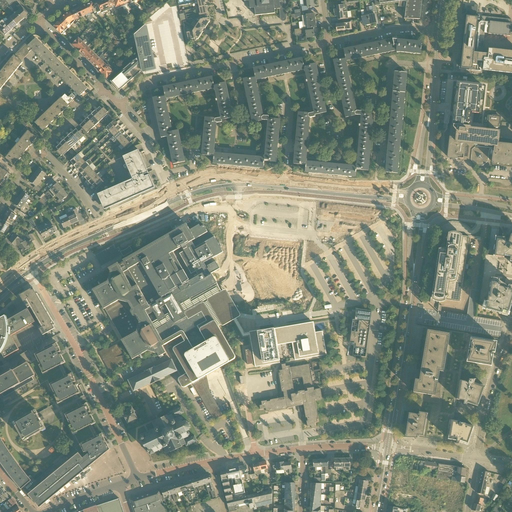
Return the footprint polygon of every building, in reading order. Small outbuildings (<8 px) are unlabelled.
[(17,25),(23,20),(6,1),(5,0),(0,0),(0,5),(1,7),(11,18),(17,25)] [(16,0),(5,0),(6,1),(23,20),(29,14),(23,7),(16,0)] [(109,8),(105,0),(101,0),(102,1),(100,2),(104,12),(107,11),(106,9),(109,8)] [(105,0),(109,8),(110,10),(112,8),(112,7),(115,5),(112,0),(105,0)] [(132,9),(135,8),(136,8),(137,7),(133,0),(126,0),(127,1),(128,3),(129,4),(132,9)] [(206,6),(206,4),(205,0),(198,2),(198,5),(195,6),(196,8),(206,6)] [(280,9),(279,0),(244,0),(244,1),(249,1),(250,8),(254,8),(255,16),(263,15),(267,15),(267,14),(275,13),(274,9),(280,9)] [(308,11),(308,8),(314,7),(313,0),(304,0),(304,3),(304,7),(302,7),(302,11),(308,11)] [(374,0),(375,2),(376,6),(380,5),(380,4),(400,1),(407,2),(405,18),(404,18),(404,19),(420,19),(422,0),(374,0)] [(483,5),(483,0),(467,0),(466,15),(468,15),(467,23),(464,22),(462,39),(464,39),(463,52),(462,52),(462,54),(463,54),(462,59),(458,59),(457,71),(471,73),(471,72),(474,73),(474,74),(478,74),(478,73),(482,74),(482,70),(511,73),(511,51),(489,49),(488,54),(482,53),(485,33),(488,33),(488,34),(510,36),(511,24),(511,19),(481,16),(481,21),(476,21),(478,8),(483,9),(483,5)] [(97,12),(94,4),(93,3),(92,2),(91,2),(86,4),(90,13),(91,13),(94,12),(95,13),(97,12)] [(102,13),(104,12),(100,2),(94,4),(97,12),(97,13),(101,12),(102,13)] [(377,12),(376,6),(375,2),(372,3),(372,6),(369,7),(370,10),(367,11),(368,14),(367,14),(370,24),(370,23),(373,23),(376,23),(374,14),(374,12),(377,12)] [(85,15),(90,13),(86,4),(81,7),(85,15)] [(334,9),(335,13),(343,12),(344,12),(347,11),(346,6),(345,5),(336,6),(337,9),(334,9)] [(80,18),(85,15),(81,7),(76,9),(80,18)] [(0,17),(11,30),(17,25),(11,18),(9,19),(0,9),(0,17)] [(74,21),(80,18),(76,9),(70,12),(74,20),(74,21)] [(72,21),(74,20),(70,12),(65,15),(62,17),(69,24),(72,21)] [(210,21),(209,16),(208,12),(200,13),(199,14),(200,17),(197,18),(197,19),(200,20),(198,23),(194,20),(191,25),(195,28),(193,30),(191,29),(189,29),(190,32),(187,32),(188,41),(198,39),(210,21)] [(343,12),(335,13),(335,17),(338,17),(338,20),(345,19),(345,15),(344,15),(344,12),(343,12)] [(370,24),(367,14),(366,14),(366,15),(361,16),(363,26),(364,26),(363,25),(366,24),(367,25),(370,24)] [(0,29),(5,35),(11,30),(0,17),(0,29)] [(67,27),(69,24),(62,17),(58,22),(66,30),(68,28),(67,27)] [(298,29),(313,27),(316,27),(316,24),(316,21),(315,21),(315,20),(307,21),(302,22),(303,25),(299,26),(299,27),(298,27),(298,29)] [(60,33),(62,35),(66,30),(58,22),(55,25),(54,26),(54,27),(55,28),(55,29),(58,31),(60,33)] [(344,22),(344,23),(336,24),(337,31),(352,30),(351,22),(344,22)] [(139,56),(122,71),(110,81),(119,91),(142,70),(143,72),(156,69),(153,57),(156,56),(156,53),(152,54),(152,53),(153,52),(152,51),(152,50),(147,27),(146,27),(145,27),(145,26),(140,31),(139,31),(139,32),(135,35),(139,56)] [(306,33),(306,36),(306,38),(314,37),(313,27),(298,29),(295,30),(295,37),(296,37),(295,34),(306,33)] [(405,53),(409,53),(412,53),(413,53),(413,54),(416,54),(421,54),(422,42),(416,42),(415,42),(414,42),(406,41),(400,40),(399,40),(398,40),(397,40),(397,37),(397,36),(392,37),(393,39),(395,51),(396,51),(397,53),(400,52),(405,53)] [(43,45),(42,44),(36,38),(30,44),(29,45),(32,50),(41,59),(49,51),(43,45)] [(76,49),(83,42),(79,38),(76,40),(72,45),(76,49)] [(370,56),(371,56),(375,55),(383,53),(386,53),(388,52),(389,52),(390,52),(395,51),(393,39),(387,40),(370,44),(370,43),(368,44),(366,44),(350,48),(343,49),(344,49),(345,58),(345,59),(346,61),(347,61),(351,60),(352,60),(353,60),(355,59),(358,58),(366,57),(367,57),(370,56)] [(87,47),(88,46),(85,44),(86,43),(84,41),(83,42),(76,49),(81,53),(87,47)] [(32,50),(29,45),(26,43),(24,45),(25,45),(17,53),(24,59),(29,53),(31,51),(32,50)] [(85,57),(92,51),(88,47),(88,46),(87,47),(81,53),(85,57)] [(56,58),(55,56),(49,51),(41,59),(54,71),(62,63),(56,58)] [(89,62),(96,55),(92,51),(85,57),(87,59),(86,59),(89,62)] [(102,54),(99,57),(96,55),(89,62),(92,65),(92,64),(93,66),(100,59),(104,55),(102,54)] [(21,61),(14,55),(9,61),(8,63),(3,69),(11,76),(23,62),(21,61)] [(106,57),(104,55),(100,59),(93,66),(98,70),(104,63),(106,62),(107,61),(105,59),(106,57)] [(253,68),(255,76),(255,78),(256,80),(260,79),(262,79),(263,78),(265,78),(268,77),(276,76),(280,75),(281,75),(284,74),(293,72),(296,71),(296,72),(297,71),(299,71),(300,71),(304,70),(305,70),(304,67),(304,66),(302,58),(296,59),(280,63),(280,62),(278,63),(276,63),(259,67),(253,68)] [(337,80),(338,82),(339,89),(341,96),(342,103),(344,110),(345,118),(346,118),(357,115),(361,116),(362,113),(362,111),(356,111),(356,108),(354,101),(353,94),(351,86),(350,79),(348,72),(347,65),(346,63),(347,63),(347,61),(346,61),(345,59),(340,60),(339,59),(333,60),(335,67),(336,71),(336,74),(336,75),(337,78),(337,80)] [(102,74),(110,66),(109,64),(106,62),(104,63),(98,70),(102,74)] [(69,71),(67,69),(62,63),(54,71),(67,84),(75,76),(69,71)] [(322,91),(320,85),(320,83),(320,82),(319,79),(319,78),(317,71),(317,69),(316,64),(310,65),(310,66),(304,67),(305,70),(304,70),(305,72),(306,73),(307,80),(306,81),(306,82),(308,82),(309,87),(310,94),(312,101),(313,108),(314,113),(314,112),(315,115),(322,113),(326,112),(325,105),(323,98),(322,91)] [(113,68),(111,66),(110,66),(102,74),(107,79),(113,72),(111,70),(113,68)] [(0,90),(11,76),(3,69),(0,72),(0,90)] [(386,172),(401,174),(410,75),(395,74),(386,172)] [(82,83),(80,82),(75,76),(67,84),(75,92),(78,95),(80,97),(83,94),(85,92),(88,89),(82,83)] [(214,89),(215,89),(214,86),(212,77),(190,81),(189,81),(186,82),(183,83),(163,87),(165,97),(166,99),(175,97),(185,95),(189,94),(191,93),(206,90),(214,89)] [(248,102),(249,108),(251,116),(252,123),(264,120),(268,121),(268,118),(269,116),(263,116),(263,113),(261,106),(260,98),(258,91),(257,84),(256,84),(256,82),(257,82),(256,80),(255,78),(249,79),(249,78),(243,79),(245,86),(245,90),(246,92),(246,94),(247,97),(247,99),(248,101),(248,102)] [(229,97),(227,90),(227,88),(226,82),(221,83),(220,84),(220,85),(219,85),(214,86),(215,89),(214,89),(215,91),(216,92),(216,93),(217,99),(216,100),(216,101),(218,101),(219,106),(220,113),(221,118),(222,120),(227,119),(233,118),(232,111),(230,104),(230,102),(230,101),(229,98),(229,97)] [(457,83),(453,124),(470,126),(471,112),(487,115),(490,87),(457,83)] [(68,105),(78,95),(75,92),(69,98),(65,95),(62,98),(68,105)] [(172,127),(171,123),(170,121),(170,119),(169,116),(168,111),(167,103),(166,103),(166,101),(167,101),(166,99),(165,97),(159,98),(159,97),(153,98),(154,104),(155,106),(156,112),(156,114),(157,116),(158,122),(160,130),(161,134),(161,138),(167,137),(173,135),(173,132),(172,127)] [(62,98),(61,98),(48,110),(56,118),(62,113),(63,111),(69,106),(68,105),(62,98)] [(108,112),(104,108),(102,109),(100,107),(96,111),(103,118),(107,115),(106,114),(108,112)] [(50,124),(56,118),(48,110),(36,123),(35,123),(43,131),(49,125),(50,124)] [(92,114),(99,122),(103,118),(96,111),(95,110),(92,114)] [(295,149),(295,150),(295,152),(294,157),(294,158),(294,164),(300,164),(300,163),(306,164),(306,161),(307,161),(307,159),(306,159),(306,158),(307,150),(308,143),(308,136),(309,128),(310,121),(310,118),(311,118),(314,117),(315,117),(315,115),(314,112),(314,113),(310,113),(307,113),(298,112),(298,120),(297,127),(296,134),(296,140),(296,142),(295,144),(295,146),(295,148),(295,149)] [(373,121),(373,114),(362,113),(361,116),(361,120),(360,125),(359,125),(359,127),(360,127),(359,134),(359,141),(358,148),(358,156),(357,163),(357,164),(356,164),(356,166),(357,166),(356,168),(362,169),(362,170),(368,171),(369,165),(369,164),(370,157),(370,156),(370,155),(370,152),(370,151),(370,150),(371,142),(371,135),(372,128),(373,121)] [(88,118),(95,126),(99,122),(92,114),(92,115),(92,114),(88,118)] [(448,157),(455,158),(455,159),(458,159),(459,159),(463,159),(465,143),(466,143),(468,147),(467,157),(471,157),(471,160),(475,165),(482,166),(488,162),(488,159),(493,160),(492,162),(511,164),(511,145),(498,144),(499,132),(496,131),(497,127),(499,127),(500,117),(489,115),(488,130),(472,129),(470,127),(453,125),(453,127),(451,127),(451,128),(451,129),(450,132),(451,132),(450,139),(449,139),(449,142),(450,143),(449,150),(448,150),(448,153),(448,154),(448,157)] [(214,150),(214,149),(215,141),(216,134),(216,126),(217,125),(217,123),(218,123),(219,123),(221,122),(222,122),(222,120),(221,118),(217,118),(205,117),(204,125),(204,131),(204,132),(204,135),(203,136),(203,139),(203,140),(203,141),(203,144),(202,148),(202,155),(208,156),(208,154),(214,155),(214,153),(215,153),(215,150),(214,150)] [(84,122),(91,130),(95,126),(88,118),(84,121),(84,122)] [(279,134),(279,127),(280,120),(269,119),(269,118),(268,118),(268,121),(268,125),(267,133),(266,140),(266,147),(265,153),(265,154),(265,155),(264,155),(264,157),(265,157),(264,160),(270,160),(270,162),(276,162),(277,157),(277,155),(278,149),(278,148),(278,147),(278,144),(278,143),(278,141),(279,134)] [(110,132),(118,125),(114,121),(106,128),(110,132)] [(87,133),(91,130),(84,122),(80,126),(87,133)] [(118,125),(110,132),(114,136),(121,129),(122,128),(118,125)] [(72,133),(79,141),(84,137),(76,129),(72,133)] [(114,143),(117,140),(125,133),(125,132),(122,129),(121,129),(114,136),(111,139),(114,143)] [(32,143),(37,138),(28,130),(17,144),(25,151),(30,146),(31,146),(33,144),(32,143)] [(181,144),(181,143),(180,138),(179,130),(173,132),(173,135),(167,137),(168,141),(170,149),(171,153),(171,155),(172,156),(172,157),(172,160),(173,164),(185,162),(184,156),(183,154),(183,151),(182,149),(182,148),(182,146),(181,144)] [(68,137),(76,144),(79,141),(72,133),(68,136),(68,137)] [(117,140),(121,144),(129,137),(129,136),(126,133),(125,133),(117,140)] [(64,140),(72,148),(76,144),(68,137),(68,136),(64,140)] [(129,137),(121,144),(125,148),(126,147),(127,149),(132,145),(130,143),(132,141),(129,137)] [(72,148),(64,140),(60,143),(60,144),(68,152),(72,148)] [(21,157),(25,151),(17,144),(5,158),(14,165),(18,160),(19,160),(21,158),(21,157)] [(64,155),(68,152),(60,144),(56,148),(58,150),(57,152),(61,156),(63,154),(64,155)] [(140,153),(138,150),(123,157),(130,172),(131,175),(133,179),(131,180),(99,194),(98,194),(105,210),(106,209),(110,207),(129,199),(136,196),(141,194),(155,188),(149,175),(145,177),(144,175),(148,173),(148,172),(147,169),(140,153)] [(264,157),(256,157),(253,156),(253,157),(251,156),(247,156),(245,156),(244,156),(242,155),(237,155),(236,155),(235,155),(229,154),(227,154),(226,154),(222,154),(215,153),(214,153),(214,155),(214,156),(213,164),(217,164),(220,164),(220,165),(221,165),(223,165),(226,165),(228,165),(230,165),(230,166),(230,165),(233,165),(233,166),(234,166),(234,165),(236,166),(237,166),(240,167),(240,166),(243,166),(243,167),(243,166),(244,166),(247,167),(248,167),(250,167),(250,168),(251,168),(251,167),(253,167),(253,168),(254,168),(255,168),(257,168),(260,168),(264,168),(264,161),(264,160),(265,157),(264,157)] [(74,166),(82,158),(78,154),(70,161),(74,166)] [(77,170),(78,169),(78,170),(86,162),(82,158),(74,166),(77,170)] [(82,173),(89,166),(93,163),(90,160),(89,160),(86,162),(78,170),(81,174),(81,173),(82,173)] [(342,176),(343,176),(345,176),(346,176),(348,177),(349,177),(349,176),(356,177),(356,170),(356,168),(357,166),(356,166),(349,165),(345,165),(343,165),(342,165),(340,164),(336,164),(334,164),(328,163),(326,163),(325,163),(324,163),(319,163),(318,162),(315,162),(307,161),(306,161),(306,164),(306,165),(305,172),(308,172),(309,172),(312,173),(313,173),(315,173),(315,174),(315,173),(318,173),(318,174),(318,173),(321,173),(322,174),(324,174),(326,174),(325,174),(326,174),(329,174),(329,175),(332,175),(332,174),(333,175),(335,175),(338,175),(338,176),(339,176),(339,175),(340,175),(341,175),(342,175),(342,176)] [(85,178),(85,177),(93,170),(89,166),(82,173),(81,174),(85,178)] [(4,179),(8,173),(0,167),(0,185),(2,182),(3,182),(5,179),(4,179)] [(34,175),(41,180),(46,174),(39,169),(34,175)] [(93,170),(85,177),(85,178),(88,182),(89,181),(97,174),(93,170)] [(97,174),(89,181),(89,182),(92,186),(93,185),(100,178),(97,174)] [(37,186),(41,180),(34,175),(29,181),(35,186),(34,188),(39,191),(41,188),(37,186)] [(100,178),(93,185),(96,189),(104,182),(100,178)] [(56,195),(63,189),(60,186),(60,187),(57,183),(48,192),(53,198),(56,195)] [(56,195),(60,199),(58,201),(59,203),(61,201),(62,201),(68,196),(65,193),(65,192),(63,189),(56,195)] [(25,203),(28,198),(33,201),(34,200),(30,196),(23,192),(19,198),(25,203)] [(30,206),(25,203),(19,198),(17,201),(16,200),(13,204),(23,210),(26,206),(28,208),(30,206)] [(39,201),(45,208),(48,206),(41,199),(39,201)] [(68,217),(71,225),(79,221),(76,215),(79,214),(76,209),(72,211),(74,214),(68,217)] [(14,220),(13,219),(15,215),(8,210),(5,215),(7,216),(4,221),(9,224),(11,225),(14,220)] [(64,228),(71,225),(68,217),(60,220),(64,228)] [(0,233),(3,235),(9,224),(4,221),(2,224),(0,223),(0,233)] [(45,227),(50,235),(56,232),(50,222),(48,223),(49,225),(45,227)] [(274,329),(274,328),(249,332),(245,332),(237,318),(236,316),(222,292),(218,285),(216,282),(211,275),(204,263),(223,252),(214,237),(207,241),(202,244),(196,247),(192,241),(208,232),(204,225),(201,227),(199,225),(190,230),(186,224),(183,225),(178,229),(134,254),(133,254),(131,252),(132,252),(133,251),(130,246),(129,247),(128,248),(127,249),(126,250),(124,250),(123,251),(122,251),(120,252),(123,257),(122,258),(123,260),(124,262),(119,264),(118,263),(108,268),(110,272),(108,281),(97,287),(93,290),(103,308),(104,309),(105,308),(113,323),(116,328),(123,339),(122,340),(121,340),(122,341),(132,358),(133,359),(139,355),(139,354),(141,353),(141,354),(142,354),(148,351),(150,351),(157,353),(159,357),(165,353),(166,353),(162,346),(164,345),(171,342),(182,336),(185,341),(175,347),(174,348),(173,349),(173,350),(174,351),(186,373),(181,376),(180,377),(179,378),(178,379),(178,380),(178,381),(179,381),(181,386),(182,387),(183,387),(184,387),(185,387),(192,383),(193,383),(199,379),(201,378),(202,378),(204,376),(205,376),(207,375),(224,365),(226,364),(234,359),(235,358),(235,357),(235,356),(218,326),(221,325),(232,318),(233,320),(243,337),(250,336),(252,350),(255,367),(262,366),(280,363),(277,345),(292,342),(295,360),(327,355),(323,331),(315,333),(313,323),(287,327),(279,329),(278,327),(278,329),(274,329)] [(50,235),(45,227),(42,229),(41,227),(38,228),(44,239),(50,235)] [(441,233),(432,298),(432,299),(433,300),(435,301),(437,302),(439,302),(441,302),(442,302),(444,301),(445,301),(445,300),(460,302),(469,237),(462,236),(462,235),(461,234),(459,233),(457,232),(455,232),(454,232),(452,232),(450,232),(448,233),(448,234),(441,233)] [(30,248),(27,244),(31,242),(34,240),(31,234),(27,237),(29,239),(24,242),(15,235),(9,241),(18,248),(20,247),(23,252),(30,248)] [(511,235),(509,241),(505,241),(505,238),(495,236),(495,241),(497,242),(496,246),(494,246),(493,251),(496,251),(495,256),(490,255),(485,255),(478,301),(483,303),(481,306),(486,308),(486,310),(491,311),(491,309),(496,311),(495,312),(506,316),(508,311),(509,311),(511,305),(509,305),(511,300),(511,235)] [(106,250),(95,256),(101,266),(119,256),(119,255),(121,253),(121,252),(118,248),(116,249),(113,246),(106,250)] [(23,301),(26,306),(27,306),(28,308),(28,309),(35,322),(40,330),(43,335),(55,328),(53,326),(55,325),(53,321),(53,322),(36,293),(33,288),(20,295),(23,301)] [(468,310),(467,316),(441,311),(442,305),(439,305),(438,311),(419,308),(419,310),(419,313),(418,316),(417,324),(494,336),(497,321),(474,317),(475,311),(468,310)] [(0,361),(1,361),(5,359),(6,359),(7,362),(45,340),(35,322),(28,309),(8,320),(8,318),(7,316),(0,319),(0,361)] [(370,322),(372,311),(356,309),(356,312),(355,320),(353,320),(351,335),(350,342),(356,343),(356,347),(366,348),(366,347),(367,347),(370,322)] [(420,412),(419,412),(416,411),(415,414),(413,414),(409,413),(409,414),(409,413),(410,414),(410,416),(409,416),(408,417),(406,435),(408,435),(408,436),(408,437),(416,437),(416,436),(418,437),(437,440),(457,443),(458,443),(459,442),(466,444),(468,445),(470,438),(468,438),(470,432),(472,433),(472,432),(474,428),(474,426),(472,426),(465,423),(460,423),(460,421),(453,420),(457,399),(456,399),(460,380),(463,361),(467,362),(471,337),(467,336),(467,333),(436,328),(435,331),(428,330),(421,368),(419,380),(415,379),(413,392),(424,394),(421,412),(420,412)] [(471,337),(467,362),(491,366),(493,354),(490,354),(490,352),(495,353),(497,341),(471,337)] [(73,433),(73,434),(74,434),(79,444),(54,465),(45,473),(34,481),(35,482),(38,486),(32,491),(28,494),(39,507),(110,449),(107,444),(109,443),(108,441),(106,442),(103,435),(102,433),(98,435),(95,437),(89,425),(91,424),(95,422),(94,421),(92,416),(91,414),(93,413),(92,411),(91,411),(89,407),(87,403),(85,404),(80,407),(78,403),(76,399),(74,395),(76,394),(80,392),(79,391),(77,386),(76,384),(78,383),(77,381),(76,381),(74,377),(72,373),(70,374),(65,377),(59,365),(61,364),(65,362),(64,361),(62,356),(61,355),(61,354),(63,353),(62,351),(61,351),(59,347),(57,343),(55,344),(45,349),(44,347),(42,343),(7,362),(7,363),(4,365),(0,366),(0,397),(5,405),(47,381),(54,395),(57,402),(38,413),(37,413),(35,410),(34,411),(16,422),(14,422),(16,426),(24,440),(28,438),(42,431),(46,428),(65,417),(69,425),(72,432),(73,433)] [(107,347),(99,352),(100,354),(104,361),(106,364),(110,371),(111,373),(120,368),(119,366),(127,361),(117,344),(108,349),(107,347)] [(248,365),(253,364),(251,349),(245,350),(248,365)] [(160,379),(177,371),(171,360),(155,368),(154,367),(145,371),(145,372),(129,380),(134,391),(150,383),(151,384),(160,380),(160,379)] [(304,405),(306,418),(307,418),(308,421),(306,421),(307,426),(308,427),(311,426),(312,428),(315,428),(315,422),(318,422),(317,419),(318,419),(315,400),(317,400),(322,399),(320,389),(315,389),(315,390),(314,390),(310,364),(290,368),(290,366),(286,366),(286,364),(282,365),(283,370),(280,371),(280,373),(279,373),(282,392),(283,392),(284,397),(261,401),(262,405),(260,406),(260,409),(266,409),(266,412),(269,411),(269,412),(288,409),(287,408),(304,405)] [(214,421),(223,415),(211,393),(207,378),(203,380),(194,385),(214,421)] [(456,399),(457,399),(464,401),(464,404),(467,405),(467,403),(478,406),(479,402),(478,402),(478,399),(480,400),(482,396),(480,395),(482,390),(483,390),(485,386),(480,384),(476,383),(476,379),(469,379),(469,382),(460,380),(456,399)] [(137,414),(135,410),(138,409),(136,405),(127,410),(128,412),(124,414),(128,423),(137,419),(135,414),(137,414)] [(176,452),(177,452),(179,450),(178,448),(182,447),(182,446),(186,444),(187,446),(197,441),(195,436),(189,438),(188,436),(189,436),(188,436),(189,435),(189,434),(189,433),(188,432),(187,432),(189,430),(190,428),(190,427),(190,426),(190,425),(189,423),(189,422),(189,423),(187,422),(187,421),(185,421),(185,420),(184,420),(184,421),(182,421),(182,420),(183,419),(182,418),(181,417),(180,417),(179,417),(178,415),(184,413),(181,407),(175,410),(171,412),(172,414),(168,416),(167,415),(156,420),(157,421),(153,423),(154,427),(149,430),(150,431),(148,432),(145,433),(141,435),(142,437),(142,438),(142,439),(142,440),(144,445),(147,451),(148,452),(149,452),(150,455),(155,453),(154,452),(159,450),(160,451),(165,449),(167,453),(171,451),(171,452),(175,450),(176,452)] [(16,483),(21,489),(31,480),(28,477),(23,471),(18,464),(14,458),(9,451),(4,444),(0,436),(0,461),(5,469),(11,476),(16,483)] [(328,470),(328,459),(320,459),(321,467),(325,467),(326,476),(328,476),(328,475),(331,475),(331,470),(328,470)] [(337,467),(343,467),(342,459),(335,459),(335,462),(334,462),(334,467),(335,467),(335,470),(337,470),(337,467)] [(268,472),(266,461),(259,463),(261,470),(264,469),(265,473),(268,472)] [(465,482),(467,467),(421,461),(420,471),(423,471),(424,468),(438,470),(437,478),(465,482)] [(283,463),(283,462),(277,463),(273,463),(273,467),(274,471),(276,471),(284,470),(283,463)] [(284,470),(284,471),(287,470),(288,473),(292,473),(291,469),(292,469),(291,462),(283,463),(284,470)] [(257,471),(261,470),(259,463),(253,464),(255,474),(251,475),(252,480),(252,479),(258,478),(257,476),(258,476),(257,473),(258,473),(257,471)] [(252,480),(251,475),(248,475),(248,473),(247,469),(245,469),(245,466),(239,467),(242,480),(245,480),(246,480),(249,479),(249,480),(252,480)] [(242,480),(239,467),(226,470),(228,480),(232,479),(235,495),(244,493),(242,480)] [(226,496),(229,511),(237,510),(236,509),(239,509),(238,505),(249,502),(250,509),(254,508),(254,510),(257,509),(256,507),(272,504),(272,490),(269,491),(265,491),(233,499),(232,494),(232,495),(228,480),(226,470),(221,471),(220,472),(222,480),(221,480),(220,482),(220,483),(223,482),(226,496)] [(484,495),(489,472),(482,471),(477,493),(484,495)] [(214,490),(210,479),(209,474),(208,474),(203,475),(206,484),(205,484),(206,486),(208,492),(211,491),(214,490)] [(202,485),(205,484),(206,484),(203,475),(197,477),(201,490),(203,490),(202,487),(203,486),(202,485)] [(199,491),(201,490),(197,477),(191,479),(195,493),(196,493),(194,488),(197,487),(197,488),(198,488),(199,491)] [(359,487),(367,488),(368,481),(364,481),(365,478),(357,477),(357,479),(360,480),(359,487)] [(190,495),(195,493),(191,479),(185,481),(190,495)] [(187,496),(190,495),(185,481),(179,483),(182,492),(185,491),(186,493),(187,496)] [(178,493),(182,492),(179,483),(173,485),(178,500),(178,499),(180,499),(178,494),(179,494),(178,493)] [(178,501),(178,499),(178,500),(173,485),(167,487),(170,495),(173,494),(175,502),(178,501)] [(170,495),(167,487),(161,489),(165,500),(169,499),(171,506),(173,505),(170,495)] [(155,491),(149,493),(130,499),(134,511),(167,511),(165,504),(163,504),(162,501),(159,491),(155,492),(155,491)] [(0,500),(1,503),(8,498),(9,498),(8,496),(9,496),(7,493),(5,493),(0,496),(0,500)] [(471,510),(472,510),(478,511),(479,511),(484,499),(477,497),(475,504),(473,503),(471,510)] [(10,508),(16,503),(12,498),(6,503),(10,508)] [(89,508),(84,510),(84,511),(123,511),(119,498),(96,506),(89,508)] [(363,508),(364,501),(356,500),(356,504),(353,504),(352,506),(355,507),(363,508)]
